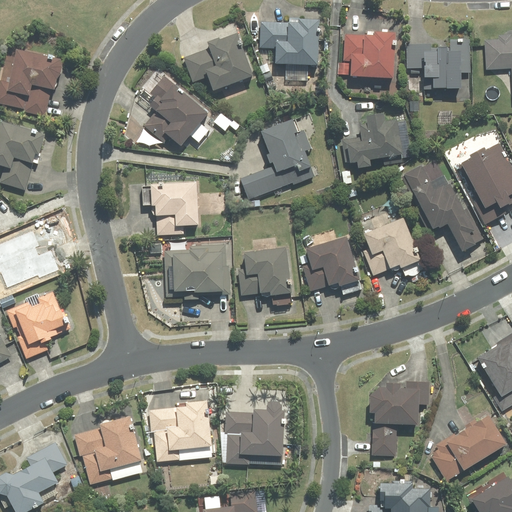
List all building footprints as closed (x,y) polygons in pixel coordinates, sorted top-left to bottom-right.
[(263,20),(261,48),(280,49),(279,62),(323,65),(326,19),(294,17),(294,22),(263,20)] [(351,76),(352,61),(355,61),(355,76),(398,78),(400,31),(378,30),(377,35),(347,34),(346,61),(349,61),(349,63),(339,63),(338,75),(351,76)] [(213,48),(205,51),(187,57),(195,82),(213,76),(218,89),(258,76),(243,32),(212,43),(213,48)] [(487,39),(489,70),(511,69),(511,33),(501,34),(501,39),(487,39)] [(426,76),(426,87),(426,99),(437,99),(437,88),(472,88),(473,40),(452,39),(452,46),(444,46),(444,50),(433,49),(433,44),(410,43),(409,75),(421,76),(422,69),(430,69),(430,76),(426,76)] [(69,59),(62,57),(22,48),(14,83),(3,80),(0,90),(0,103),(48,115),(54,88),(62,89),(69,59)] [(184,148),(194,136),(201,142),(211,129),(205,124),(214,114),(168,75),(153,93),(160,99),(154,107),(159,112),(146,128),(165,145),(171,137),(184,148)] [(347,161),(362,159),(363,167),(377,165),(376,158),(407,154),(403,118),(389,119),(388,113),(372,115),(373,124),(363,126),(364,138),(344,140),(347,161)] [(223,114),(216,121),(228,131),(234,123),(223,114)] [(318,173),(310,152),(309,150),(314,148),(309,135),(304,137),(297,119),(266,131),(275,154),(272,155),(276,166),(242,179),(250,199),(293,182),(294,185),(319,175),(318,173)] [(0,164),(8,168),(3,183),(26,191),(36,165),(39,166),(50,136),(5,120),(1,132),(0,131),(0,164)] [(456,165),(481,212),(488,224),(510,212),(507,207),(511,205),(511,159),(502,141),(456,165)] [(460,192),(455,195),(445,174),(431,181),(423,165),(404,175),(432,231),(451,222),(460,240),(465,251),(485,241),(479,230),(460,192)] [(156,214),(181,214),(181,225),(203,225),(202,181),(180,181),(180,184),(146,184),(147,205),(156,205),(156,214)] [(408,217),(366,231),(372,248),(362,251),(371,276),(394,268),(395,270),(404,267),(408,278),(427,271),(424,260),(408,217)] [(41,240),(38,241),(34,232),(0,245),(0,262),(10,286),(50,270),(52,274),(70,267),(61,246),(47,252),(41,240)] [(344,281),(344,284),(347,293),(364,289),(361,280),(363,279),(351,235),(333,240),(310,246),(315,264),(306,266),(312,290),(344,281)] [(204,299),(204,289),(227,290),(227,252),(227,244),(210,244),(210,251),(176,251),(170,251),(169,297),(187,297),(187,299),(204,299)] [(265,296),(275,295),(276,305),(297,303),(296,293),(291,246),(247,251),(249,267),(240,268),(243,295),(265,293),(265,296)] [(8,311),(15,328),(18,326),(21,334),(19,335),(28,359),(51,349),(48,342),(65,335),(63,331),(73,327),(66,308),(62,310),(55,292),(8,311)] [(0,361),(11,356),(15,354),(10,343),(6,346),(3,341),(7,338),(0,325),(0,361)] [(511,332),(498,341),(501,345),(483,356),(504,391),(496,396),(504,410),(511,406),(511,332)] [(379,411),(378,421),(375,420),(373,454),(398,455),(399,421),(421,422),(421,404),(431,404),(432,381),(422,380),(380,378),(380,388),(374,388),(373,410),(379,411)] [(210,397),(187,400),(188,404),(151,407),(153,431),(156,431),(158,450),(159,459),(213,454),(212,444),(214,444),(210,397)] [(256,464),(257,452),(287,454),(289,408),(286,408),(286,407),(286,406),(286,405),(286,404),(286,403),(285,403),(285,402),(285,401),(284,401),(283,400),(282,399),(281,399),(280,399),(279,398),(278,398),(277,399),(276,399),(275,399),(274,400),(273,400),(273,401),(272,401),(272,402),(272,403),(271,403),(271,404),(271,405),(271,406),(271,407),(257,406),(257,412),(228,411),(227,431),(221,431),(219,462),(256,464)] [(491,411),(438,444),(441,448),(432,454),(448,480),(510,441),(491,411)] [(85,455),(89,472),(92,485),(145,471),(142,459),(145,458),(133,413),(104,421),(105,428),(76,435),(82,456),(85,455)] [(28,456),(32,464),(16,472),(15,472),(14,471),(13,471),(12,471),(11,471),(10,471),(9,471),(8,471),(7,472),(6,472),(5,473),(4,473),(3,474),(2,475),(2,476),(1,477),(1,478),(0,479),(0,480),(0,481),(0,482),(0,483),(0,484),(1,486),(1,487),(1,488),(2,488),(3,489),(4,490),(4,491),(5,491),(6,492),(7,492),(8,493),(9,493),(15,503),(19,511),(24,511),(48,500),(43,489),(62,479),(58,469),(70,463),(59,441),(28,456)] [(478,511),(490,511),(494,510),(495,511),(511,511),(511,474),(511,473),(470,498),(478,511)] [(81,475),(72,478),(76,490),(86,487),(81,475)] [(434,487),(416,486),(417,481),(384,480),(383,503),(371,503),(370,511),(430,511),(431,505),(433,505),(434,487)] [(232,492),(233,503),(207,505),(207,511),(258,511),(257,490),(232,492)]
